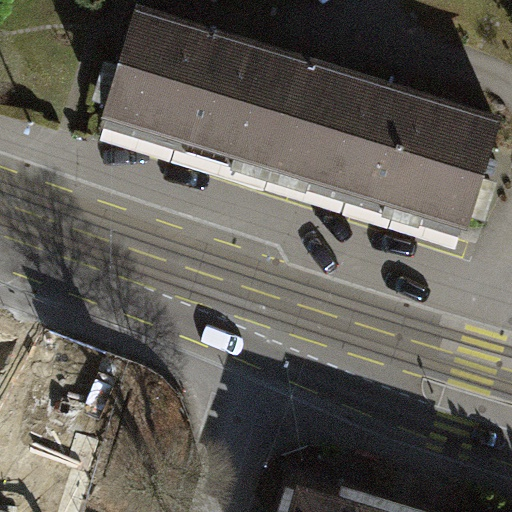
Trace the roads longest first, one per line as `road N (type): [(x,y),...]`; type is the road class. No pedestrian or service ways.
road 1 (tertiary): [(272,296),(325,384),(511,453)]
road 2 (tertiary): [(272,296),(0,198)]
road 3 (tertiary): [(511,369),(272,296)]
road 4 (residential): [(198,511),(272,296)]
